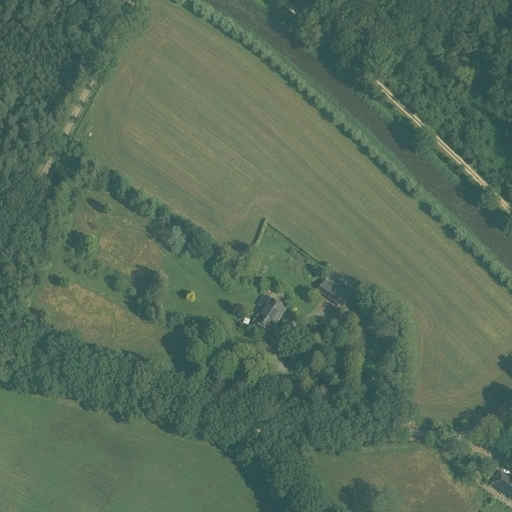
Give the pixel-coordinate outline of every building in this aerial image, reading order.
[(327,279),(320,289),(325,292),(332,282),(327,279)] [(345,306),(352,296),(346,292),(339,302),(345,306)] [(269,334),(285,310),(265,296),(258,306),(263,309),(253,323),(269,334)] [(290,357),(293,341),(280,339),(278,355),(290,357)] [(509,480),(499,473),(491,485),(511,500),(511,476),(509,480)]
